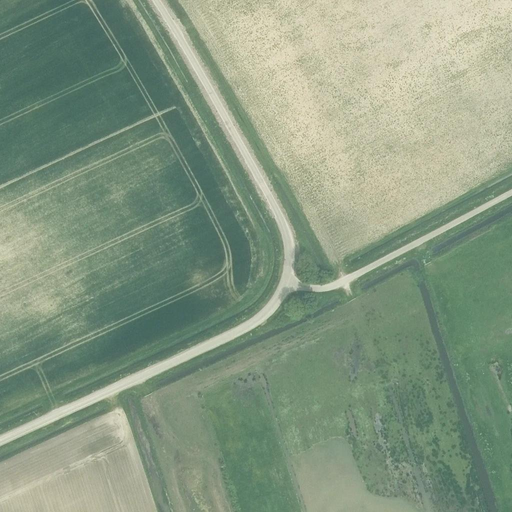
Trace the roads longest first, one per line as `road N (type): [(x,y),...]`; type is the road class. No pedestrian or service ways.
road 1 (unclassified): [(0,444),(244,333),(289,285)]
road 2 (unclassified): [(289,285),(290,241),(156,0)]
road 3 (unclassified): [(289,285),(324,290),(349,282),(511,197)]
